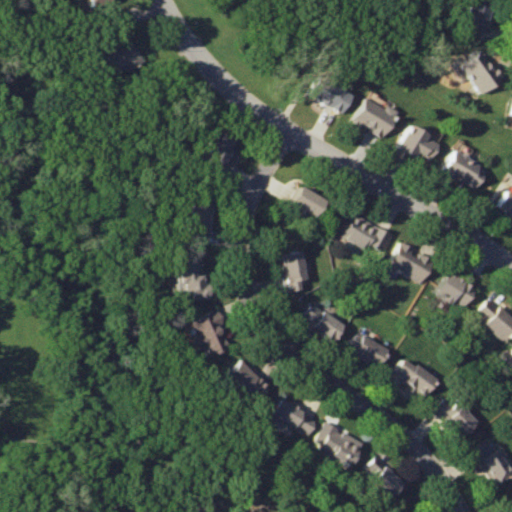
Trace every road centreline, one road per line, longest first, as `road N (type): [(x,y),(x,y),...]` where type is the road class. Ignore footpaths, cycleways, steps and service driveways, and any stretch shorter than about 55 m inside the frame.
road 1 (residential): [(458,511),(394,428),(283,355),(250,310),(241,285),(241,222),(285,129)]
road 2 (residential): [(159,0),(230,91),(511,265)]
